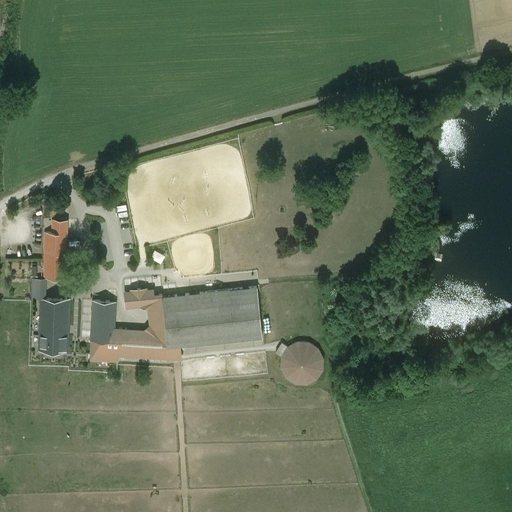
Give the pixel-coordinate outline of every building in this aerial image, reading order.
[(67,221),(53,220),(52,233),(67,233),(67,221)] [(52,233),(45,233),(44,279),(66,279),(67,233),(52,233)] [(45,279),(33,279),(33,300),(41,300),(45,299),(45,279)] [(163,296),(162,296),(166,337),(167,346),(181,345),(262,336),(257,286),(163,296)] [(126,335),(166,337),(162,296),(163,296),(163,294),(154,295),(153,289),(146,290),(146,288),(132,289),(132,292),(125,292),(126,307),(141,305),(149,309),(151,325),(144,330),(126,329),(126,335)] [(45,299),(41,300),(39,351),(68,351),(70,300),(45,299)] [(115,301),(93,300),(90,360),(118,361),(119,350),(181,354),(181,345),(167,346),(166,337),(126,335),(126,329),(127,328),(114,328),(115,301)] [(303,341),(298,342),(293,344),(288,346),(282,342),(276,352),(282,356),(281,361),(282,367),(284,372),(287,376),(291,380),(296,382),(301,383),(307,382),(312,381),(316,377),(320,373),(322,368),(323,363),(322,358),(321,353),(317,348),(313,345),(308,342),(303,341)]
